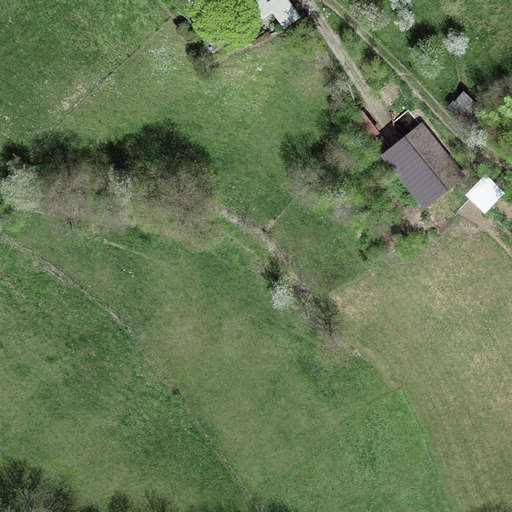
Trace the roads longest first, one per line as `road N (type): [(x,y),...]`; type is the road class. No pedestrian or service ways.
road 1 (track): [(0,182),(32,196),(236,224),(294,291),(378,355),(440,464),(457,511)]
road 2 (track): [(511,245),(465,202),(425,192),(326,35),(316,0)]
road 3 (track): [(323,0),(384,50),(434,112),(511,170)]
